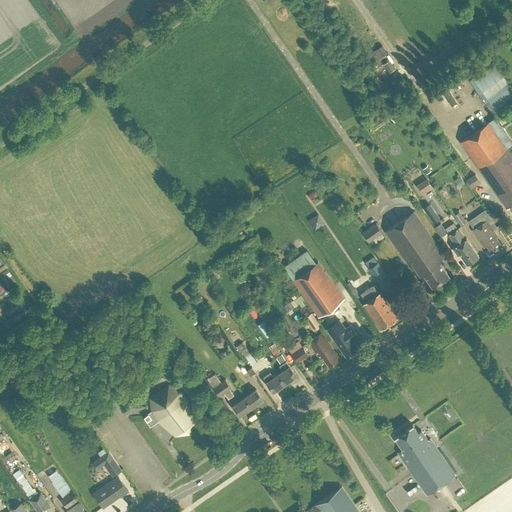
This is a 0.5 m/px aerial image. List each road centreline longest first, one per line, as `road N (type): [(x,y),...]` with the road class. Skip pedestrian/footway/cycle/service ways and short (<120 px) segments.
road 1 (tertiary): [(148,511),(511,261)]
road 2 (unclassified): [(0,144),(209,0)]
